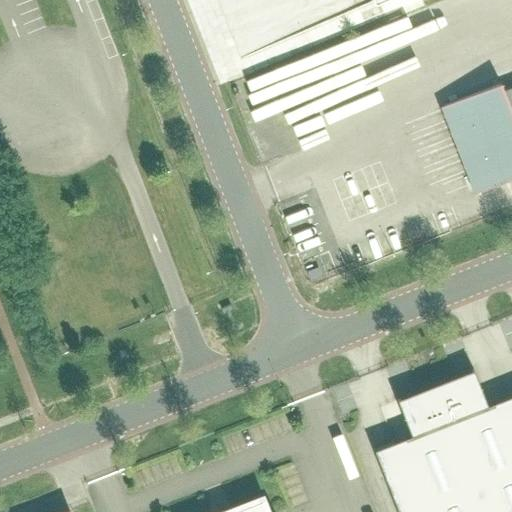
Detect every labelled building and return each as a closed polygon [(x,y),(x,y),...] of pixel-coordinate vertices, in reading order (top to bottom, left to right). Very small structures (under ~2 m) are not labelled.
[(443,105),(477,192),(511,178),(511,90),(504,94),(500,83),(443,105)] [(245,85),(234,89),(243,111),(260,104),(257,94),(249,97),(245,85)] [(393,442),(373,450),(397,511),(511,511),(511,405),(490,414),(473,370),(470,371),(472,375),(444,386),(443,383),(427,389),(428,392),(401,403),(399,399),(396,400),(421,463),(404,469),(393,442)] [(348,428),(348,452),(367,452),(367,429),(348,428)] [(265,511),(261,500),(231,511),(265,511)]
